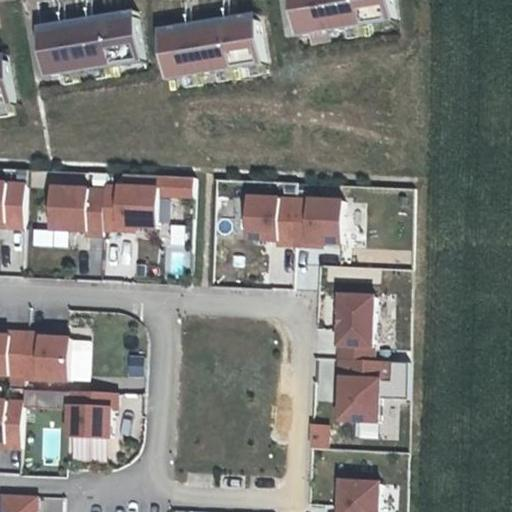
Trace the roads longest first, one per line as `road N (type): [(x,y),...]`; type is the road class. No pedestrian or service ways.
road 1 (residential): [(165,303),(301,307),(294,500)]
road 2 (residential): [(165,303),(156,494)]
road 3 (residential): [(0,291),(165,303)]
road 4 (residential): [(294,500),(156,494)]
